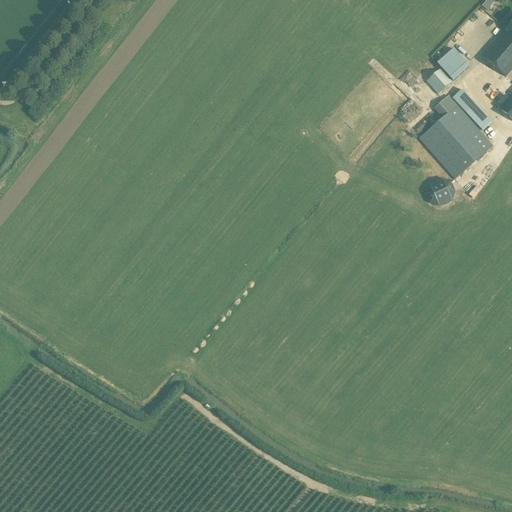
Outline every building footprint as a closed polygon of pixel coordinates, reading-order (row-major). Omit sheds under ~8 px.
[(511,23),(506,31),(507,32),(484,58),(506,77),(511,69),(511,23)] [(454,81),(470,67),(455,49),(438,64),(454,81)] [(438,95),(453,82),(441,69),(427,82),(438,95)] [(476,105),(463,91),(454,100),(466,114),(466,113),(483,131),(492,122),(476,105)] [(444,100),(434,109),(442,120),(420,140),(455,180),(493,146),(449,96),(444,100)] [(511,120),(511,97),(510,101),(504,96),(495,106),(511,120)] [(437,179),(428,186),(427,197),(434,206),(445,207),(454,200),(456,189),(448,180),(437,179)]
